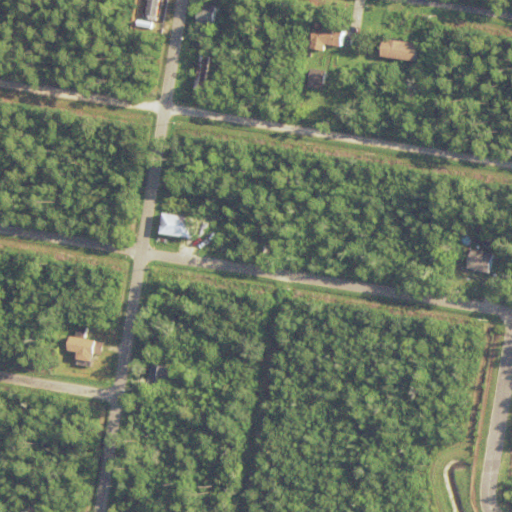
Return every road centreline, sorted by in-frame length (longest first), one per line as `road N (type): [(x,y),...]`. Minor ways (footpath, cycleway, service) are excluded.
road 1 (residential): [(511,314),(0,230)]
road 2 (residential): [(0,81),(511,164)]
road 3 (residential): [(104,511),(185,0)]
road 4 (residential): [(252,511),(284,276)]
road 5 (residential): [(0,379),(122,401)]
